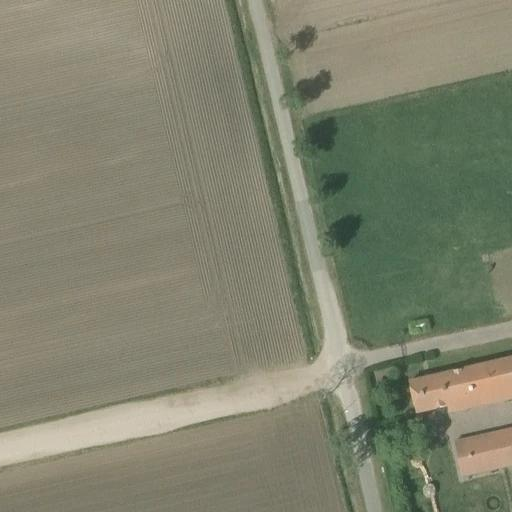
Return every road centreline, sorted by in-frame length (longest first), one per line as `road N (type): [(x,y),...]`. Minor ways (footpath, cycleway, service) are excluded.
road 1 (unclassified): [(377,511),(258,0)]
road 2 (track): [(0,453),(346,375)]
